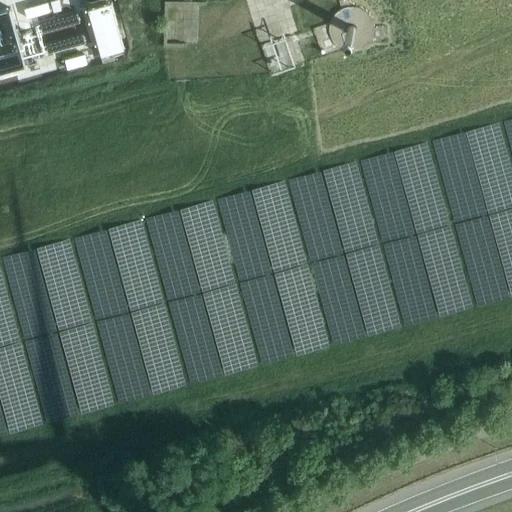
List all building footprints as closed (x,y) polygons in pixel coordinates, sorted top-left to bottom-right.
[(61,10),(58,0),(53,0),(50,1),(53,12),(61,10)] [(110,0),(105,0),(87,5),(100,52),(123,45),(110,0)] [(349,7),(346,0),(340,0),(338,1),(340,10),(338,11),(336,12),(334,14),(333,15),(332,17),(330,19),(330,21),(329,23),(312,29),(321,54),(338,48),(340,49),(343,50),(345,51),(347,51),(350,52),(352,52),(356,51),(358,50),(361,50),(363,48),(364,48),(366,46),(367,46),(369,44),(388,41),(385,27),(373,29),(373,25),(372,23),(372,21),(370,18),(368,15),(366,13),(364,12),(361,10),(359,9),(357,8),(354,7),(349,7)] [(49,4),(26,10),(28,19),(52,13),(49,4)] [(83,52),(63,58),(66,67),(85,62),(83,52)]
